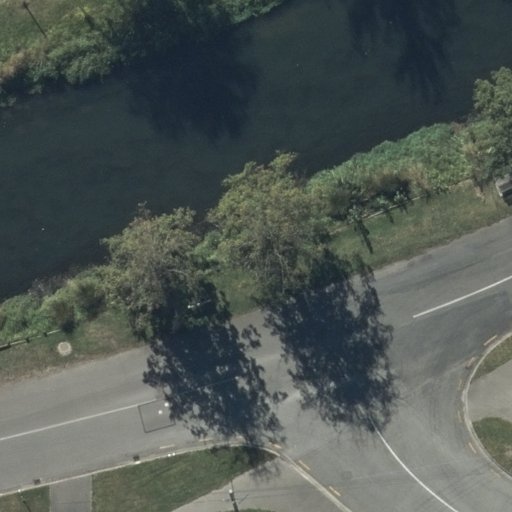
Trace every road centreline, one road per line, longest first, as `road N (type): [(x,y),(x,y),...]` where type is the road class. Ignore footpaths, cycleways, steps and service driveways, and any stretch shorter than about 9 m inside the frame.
road 1 (residential): [(327,361),(0,444)]
road 2 (residential): [(327,361),(389,446),(467,511)]
road 3 (residential): [(511,281),(327,361)]
